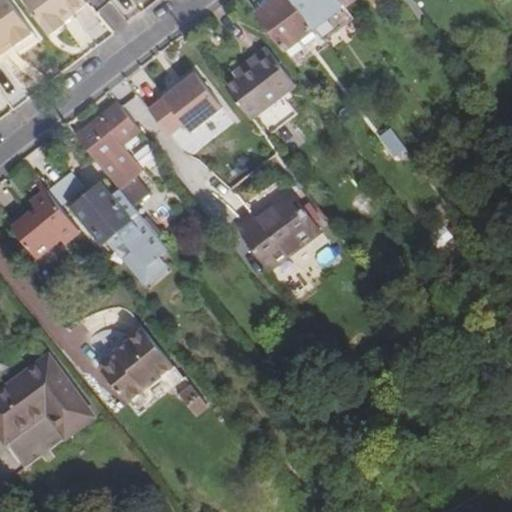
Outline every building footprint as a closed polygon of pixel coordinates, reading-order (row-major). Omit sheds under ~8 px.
[(0,0),(0,62),(5,59),(2,55),(16,45),(19,49),(37,36),(9,0),(0,0)] [(92,6),(87,0),(26,0),(54,38),(69,28),(66,24),(92,6)] [(319,34),(293,0),(278,0),(274,3),(257,15),(288,57),(319,34)] [(346,9),(339,0),(293,0),(319,34),(348,12),(346,9)] [(373,0),(376,5),(382,0),(339,0),(346,9),(358,0),(373,0)] [(0,62),(0,70),(41,41),(37,36),(19,49),(16,45),(2,55),(5,59),(0,62)] [(269,56),(255,67),(258,71),(239,86),(227,95),(252,128),(297,94),(269,56)] [(235,82),(239,86),(258,71),(255,67),(235,82)] [(191,158),(239,118),(200,71),(152,111),(191,158)] [(100,168),(122,150),(144,134),(120,103),(102,116),(105,121),(80,141),(100,168)] [(408,157),(393,136),(383,143),(398,163),(408,157)] [(122,150),(100,168),(133,210),(149,198),(137,182),(144,177),(122,150)] [(48,194),(60,209),(84,191),(71,176),(48,194)] [(168,256),(122,195),(115,201),(105,190),(75,213),(103,248),(105,245),(113,254),(124,245),(132,256),(125,261),(146,285),(165,269),(160,262),(168,256)] [(34,222),(31,217),(13,231),(36,262),(61,242),(64,247),(80,235),(60,209),(48,194),(47,193),(33,205),(37,212),(41,216),(34,222)] [(41,216),(37,212),(31,217),(34,222),(41,216)] [(278,237),(306,274),(329,256),(302,219),(278,237)] [(306,274),(278,237),(252,256),(280,292),(306,274)] [(168,272),(165,269),(146,285),(125,261),(132,256),(124,245),(113,254),(145,292),(168,272)] [(144,397),(175,374),(143,335),(126,347),(129,351),(116,360),(118,363),(102,376),(126,407),(142,395),(144,397)] [(0,427),(35,473),(75,443),(105,420),(56,360),(0,403),(0,427)] [(191,395),(180,404),(187,414),(199,405),(191,395)] [(199,405),(187,414),(195,424),(207,415),(199,405)]
